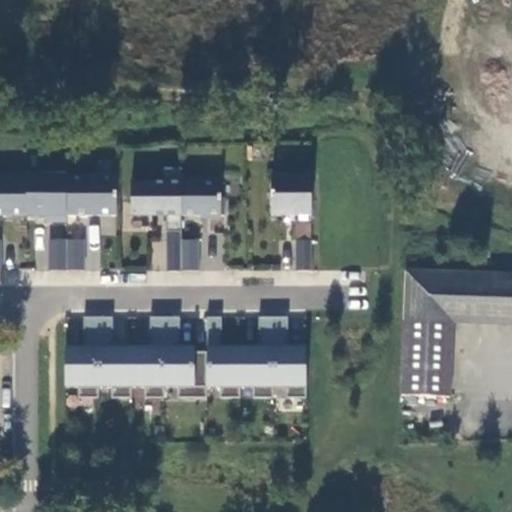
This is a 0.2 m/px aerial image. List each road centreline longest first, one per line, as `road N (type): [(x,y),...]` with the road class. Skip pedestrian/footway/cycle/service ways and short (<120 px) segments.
road 1 (residential): [(21,297),(360,297)]
road 2 (residential): [(26,511),(21,297)]
